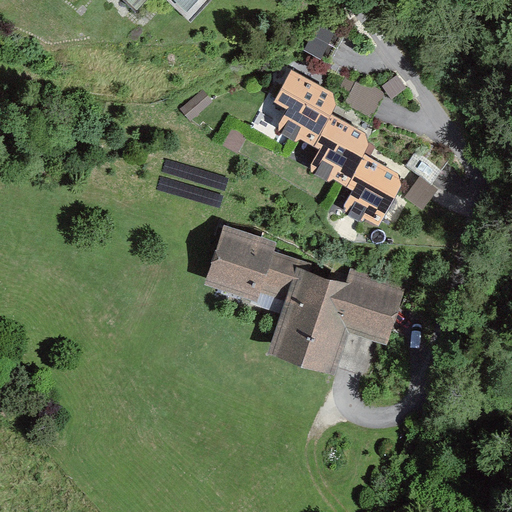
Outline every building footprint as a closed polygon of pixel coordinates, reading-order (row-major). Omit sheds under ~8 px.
[(126,0),(129,3),(132,0),(171,0),(186,15),(200,0),(126,0)] [(318,20),(303,47),(325,59),(340,32),(318,20)] [(339,103),(296,81),(280,111),(292,117),(284,133),(325,154),(315,174),(356,195),(346,214),(380,232),(405,184),(363,163),(373,143),(330,121),(339,103)] [(233,123),(224,133),(239,144),(247,132),(233,123)] [(405,194),(421,207),(436,188),(420,175),(405,194)] [(272,246),(228,232),(210,289),(264,307),(268,295),(287,301),(270,356),(329,375),(347,320),(386,332),(399,290),(353,275),(349,290),(305,276),(308,266),(269,254),(272,246)]
